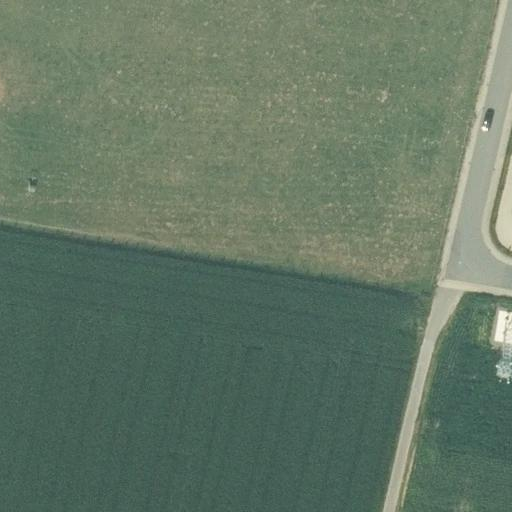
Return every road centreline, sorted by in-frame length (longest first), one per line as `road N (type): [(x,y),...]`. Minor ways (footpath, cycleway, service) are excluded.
road 1 (residential): [(451,265),(511,9)]
road 2 (unclassified): [(394,511),(451,265)]
